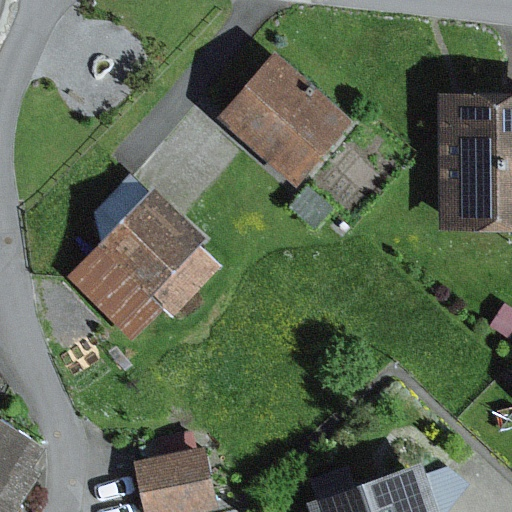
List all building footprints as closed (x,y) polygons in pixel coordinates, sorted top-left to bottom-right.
[(271,57),(214,119),(297,195),(354,133),(271,57)] [(511,104),(439,106),(441,238),(511,236),(511,104)] [(147,196),(63,280),(123,340),(207,257),(147,196)] [(0,511),(12,511),(0,501),(0,498),(47,444),(0,404),(0,511)] [(198,442),(128,457),(140,511),(184,511),(212,506),(198,442)] [(428,511),(413,472),(303,511),(428,511)]
